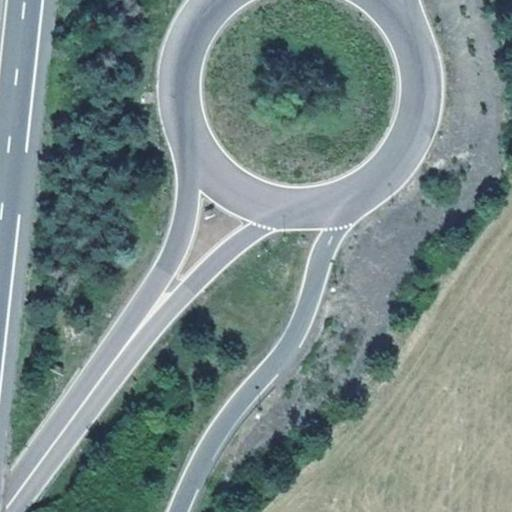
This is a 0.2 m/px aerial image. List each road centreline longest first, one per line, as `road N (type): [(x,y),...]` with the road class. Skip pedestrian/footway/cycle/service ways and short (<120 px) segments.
road 1 (motorway): [(185,511),(227,416),(295,334),(346,205)]
road 2 (motorway): [(0,237),(24,0)]
road 3 (tertiary): [(346,205),(385,183),(413,149),(428,107),(426,62),(409,21)]
road 4 (tertiary): [(141,335),(14,511)]
road 5 (tertiary): [(194,145),(186,228),(141,335)]
road 6 (tertiary): [(141,335),(292,212)]
road 7 (tertiary): [(218,0),(194,31),(182,68),(182,108),(194,145)]
road 8 (tertiary): [(194,145),(234,191),(292,212)]
